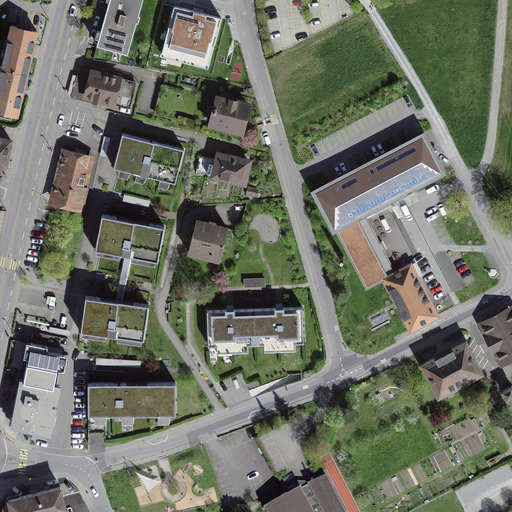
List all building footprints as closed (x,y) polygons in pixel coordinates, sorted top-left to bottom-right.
[(109,0),(99,44),(128,51),(142,0),(109,0)] [(221,18),(174,6),(161,55),(208,67),(221,18)] [(37,31),(12,25),(2,67),(27,73),(37,31)] [(128,51),(99,44),(94,59),(132,67),(135,54),(128,51)] [(27,73),(2,67),(0,74),(0,111),(17,116),(27,73)] [(93,71),(90,79),(79,76),(74,97),(93,102),(94,98),(118,104),(118,102),(129,105),(135,82),(93,71)] [(164,84),(156,114),(172,118),(180,88),(164,84)] [(216,106),(215,106),(213,112),(215,112),(212,123),(241,131),(247,104),(229,99),(229,100),(218,98),(216,106)] [(184,149),(122,133),(114,167),(175,182),(184,149)] [(381,247),(363,214),(371,210),(370,209),(389,200),(390,202),(396,199),(395,197),(413,187),(413,188),(443,172),(443,173),(444,172),(423,133),(401,145),(336,179),(313,191),(318,200),(319,200),(334,229),(336,228),(367,287),(384,278),(394,272),(381,247)] [(0,170),(1,164),(4,165),(10,140),(0,137),(0,170)] [(48,206),(86,212),(94,153),(61,148),(55,189),(51,188),(48,206)] [(218,160),(200,155),(196,170),(244,181),(248,161),(219,154),(218,160)] [(254,191),(244,189),(243,196),(253,198),(254,191)] [(134,220),(102,214),(95,248),(125,254),(131,255),(158,260),(164,226),(149,223),(149,227),(134,224),(134,220)] [(209,223),(197,220),(188,252),(197,254),(196,257),(210,260),(211,258),(219,260),(227,228),(216,225),(216,222),(209,220),(209,223)] [(116,300),(86,295),(81,330),(144,339),(148,304),(133,302),(133,306),(122,304),(131,255),(125,254),(116,300)] [(394,272),(384,278),(410,329),(437,315),(419,280),(410,264),(394,272)] [(265,278),(243,278),(244,287),(265,287),(265,278)] [(279,308),(255,308),(256,343),(264,343),(264,350),(295,349),(295,342),(304,342),(302,307),(279,308)] [(256,343),(255,308),(230,309),(207,310),(208,345),(217,345),(217,352),(248,351),(248,344),(256,343)] [(511,310),(511,309),(483,323),(503,361),(511,355),(511,310)] [(49,335),(33,332),(31,338),(53,342),(54,340),(48,339),(49,335)] [(20,396),(53,402),(62,354),(47,350),(48,345),(31,342),(20,396)] [(480,372),(465,343),(424,364),(440,394),(480,372)] [(503,389),(501,390),(502,392),(503,392),(506,397),(505,398),(506,400),(508,399),(508,398),(511,395),(511,384),(510,385),(510,386),(504,390),(503,389)] [(177,386),(90,386),(90,417),(96,417),(96,424),(107,424),(107,416),(123,416),(123,425),(135,425),(135,417),(160,417),(160,424),(172,424),(171,417),(177,417),(177,386)] [(20,396),(14,427),(47,433),(53,402),(20,396)] [(342,511),(328,484),(273,511),(342,511)] [(65,511),(61,492),(8,504),(9,511),(65,511)]
